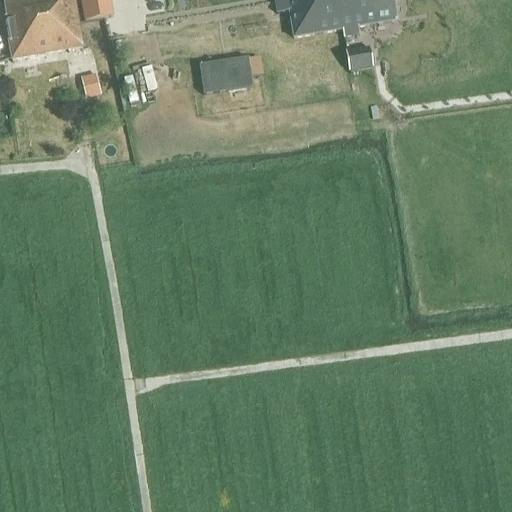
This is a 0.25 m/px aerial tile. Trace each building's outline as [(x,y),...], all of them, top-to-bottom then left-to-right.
[(8,18),(5,19),(12,61),(83,49),(74,0),(9,0),(5,1),(8,18)] [(81,0),(85,23),(113,18),(109,0),(81,0)] [(274,0),(277,16),(289,14),(294,40),(342,32),(343,40),(359,37),(358,29),(397,23),(392,0),(274,0)] [(75,52),(81,67),(96,62),(90,46),(75,52)] [(247,60),(199,67),(201,82),(203,97),(252,89),(247,60)] [(88,67),(94,89),(111,84),(104,62),(88,67)]
